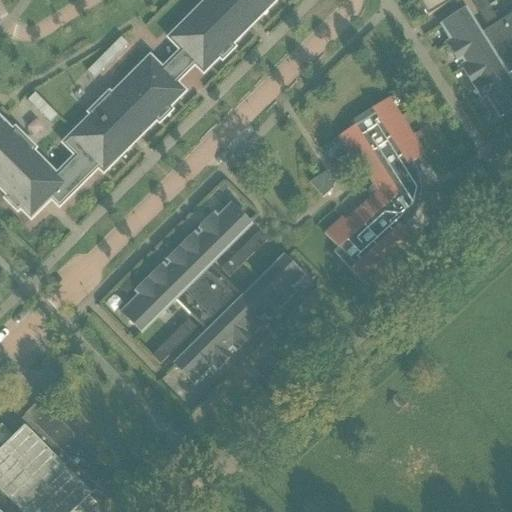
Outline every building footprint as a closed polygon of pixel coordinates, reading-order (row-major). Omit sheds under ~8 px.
[(131,140),(129,138),(134,132),(137,135),(155,117),(157,120),(169,108),(167,105),(182,89),(174,81),(193,62),(201,70),(217,54),(220,57),(232,45),(229,42),(247,25),(244,22),(250,17),(252,19),(271,0),(202,0),(167,36),(179,48),(160,67),(148,55),(109,93),(107,91),(87,111),(90,113),(62,141),(74,154),(55,173),(30,149),(33,146),(13,127),(11,129),(0,118),(0,187),(6,194),(4,197),(16,209),(18,206),(29,217),(49,196),(57,204),(96,165),(102,170),(131,140)] [(416,0),(427,18),(453,2),(455,6),(464,0),(416,0)] [(465,12),(438,28),(448,43),(444,46),(454,61),(457,65),(461,63),(463,66),(459,69),(481,104),(485,101),(498,122),(511,113),(511,85),(507,77),(511,73),(511,0),(508,0),(511,5),(511,14),(479,35),(465,12)] [(482,0),(469,0),(486,26),(495,20),(482,0)] [(421,185),(416,186),(416,181),(415,177),(413,173),(411,169),(409,166),(425,156),(424,154),(421,156),(416,146),(418,145),(412,136),(409,138),(405,128),(406,127),(401,118),(397,120),(393,109),(395,108),(389,100),(372,110),(350,124),(353,128),(337,139),(338,140),(341,138),(345,149),(344,150),(350,159),(354,157),(374,188),(373,197),(345,222),(342,218),(334,226),(335,227),(328,236),(325,234),(324,235),(337,249),(333,253),(351,272),(364,286),(372,279),(371,278),(378,269),(380,272),(388,265),(387,263),(393,255),(396,257),(404,250),(403,249),(410,240),(412,243),(413,241),(404,231),(401,228),(404,225),(407,221),(409,218),(411,214),(413,211),(417,212),(418,208),(420,203),(420,199),(421,194),(421,190),(421,185)] [(309,184),(323,199),(333,190),(334,184),(326,173),(309,184)] [(196,385),(214,366),(218,370),(232,357),(230,356),(236,350),(237,351),(263,326),(261,325),(267,319),(268,321),(295,295),(291,291),(304,278),(285,258),(245,298),(212,265),(251,226),(232,206),(219,220),(215,216),(138,291),(142,295),(124,314),(143,333),(176,300),(210,333),(176,365),(196,385)] [(239,269),(231,261),(222,270),(231,278),(239,269)] [(127,279),(119,287),(127,296),(135,288),(127,279)] [(190,337),(198,328),(190,320),(181,329),(190,337)] [(269,376),(257,387),(265,396),(277,385),(269,376)] [(0,511),(92,511),(97,507),(88,498),(89,496),(87,494),(93,488),(99,494),(103,490),(102,489),(115,477),(114,476),(111,478),(39,403),(42,401),(41,400),(24,416),(31,424),(25,430),(24,428),(21,431),(0,451),(0,511)]
